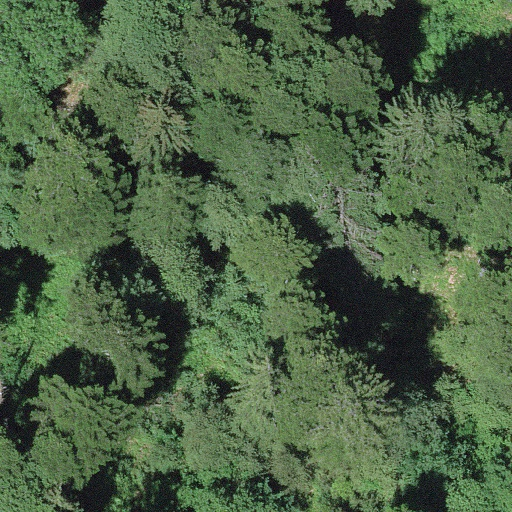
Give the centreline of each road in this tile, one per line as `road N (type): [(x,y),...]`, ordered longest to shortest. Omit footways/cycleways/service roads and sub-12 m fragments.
road 1 (track): [(481,511),(288,394),(79,281),(0,257)]
road 2 (track): [(79,281),(182,275),(223,254),(293,181),(434,0)]
road 3 (track): [(185,338),(285,511)]
